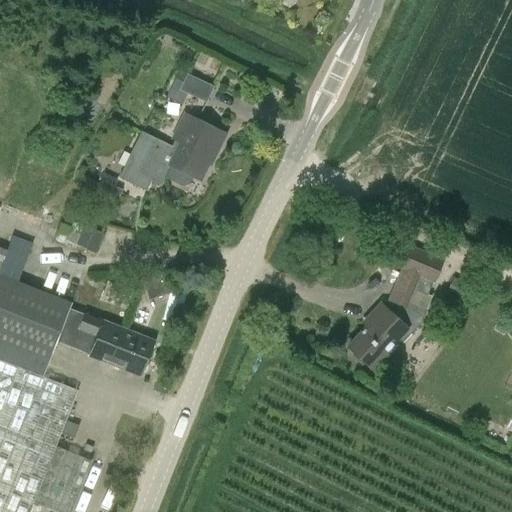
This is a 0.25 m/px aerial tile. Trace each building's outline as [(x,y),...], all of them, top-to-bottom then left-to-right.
[(213,87),(186,75),(183,82),(175,79),(167,98),(182,105),(186,95),(206,104),(213,87)] [(171,148),(171,149),(177,152),(170,166),(170,167),(199,181),(211,158),(213,160),(225,136),(184,116),(172,140),(175,141),(171,148)] [(171,148),(141,134),(119,178),(143,190),(148,179),(161,186),(170,167),(170,166),(177,152),(171,149),(171,148)] [(97,186),(110,192),(113,186),(116,179),(103,173),(97,186)] [(96,247),(98,231),(70,228),(68,244),(96,247)] [(72,304),(17,282),(31,245),(11,237),(6,252),(0,249),(0,511),(31,511),(34,504),(54,511),(72,511),(91,461),(56,447),(61,434),(62,433),(77,391),(43,378),(56,344),(88,357),(140,378),(154,342),(102,322),(102,321),(70,309),(72,304)] [(384,308),(411,334),(420,325),(426,310),(431,297),(426,295),(432,283),(434,284),(444,260),(393,240),(382,263),(400,270),(384,308)] [(460,298),(467,283),(453,278),(447,293),(460,298)] [(385,354),(399,339),(402,343),(411,334),(384,308),(380,305),(362,325),(365,328),(346,349),(374,374),(389,358),(385,354)] [(79,425),(66,421),(62,433),(61,434),(74,438),(79,425)]
